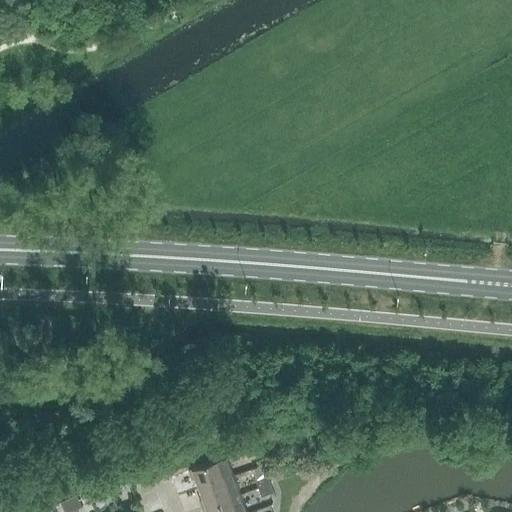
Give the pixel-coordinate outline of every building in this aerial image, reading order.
[(258,445),(246,449),(249,457),(261,453),(258,445)] [(202,487),(235,475),(228,455),(190,469),(194,478),(198,477),(202,487)] [(260,488),(272,483),(265,464),(253,468),(257,480),(260,488)] [(204,508),(242,494),(235,475),(202,487),(205,497),(201,499),(204,508)] [(107,481),(112,493),(120,489),(115,477),(107,481)] [(105,496),(112,493),(107,481),(99,485),(105,496)] [(272,483),(260,488),(263,496),(275,492),(272,483)] [(248,511),(242,494),(204,508),(205,511),(248,511)] [(70,498),(75,510),(83,506),(78,495),(70,498)] [(66,511),(71,511),(75,510),(70,498),(62,502),(66,511)] [(198,502),(183,508),(184,511),(201,511),(202,511),(198,502)]
